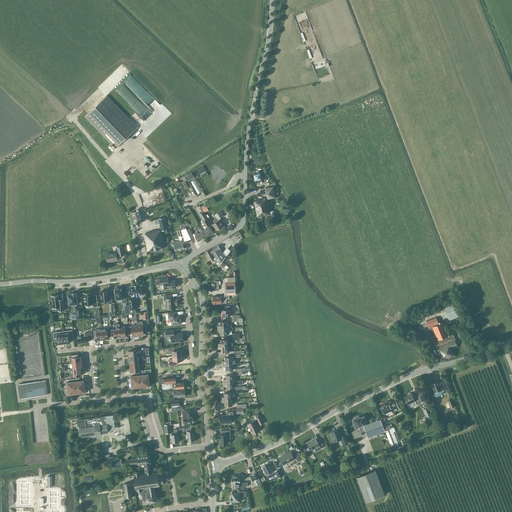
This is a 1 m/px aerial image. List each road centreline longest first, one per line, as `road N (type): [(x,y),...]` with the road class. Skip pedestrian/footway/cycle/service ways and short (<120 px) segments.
road 1 (tertiary): [(214,466),(406,375),(511,340)]
road 2 (unclassified): [(179,264),(242,223),(248,129),(272,0)]
road 3 (tertiary): [(0,285),(179,264)]
road 4 (residential): [(209,446),(162,451),(147,400),(124,398)]
